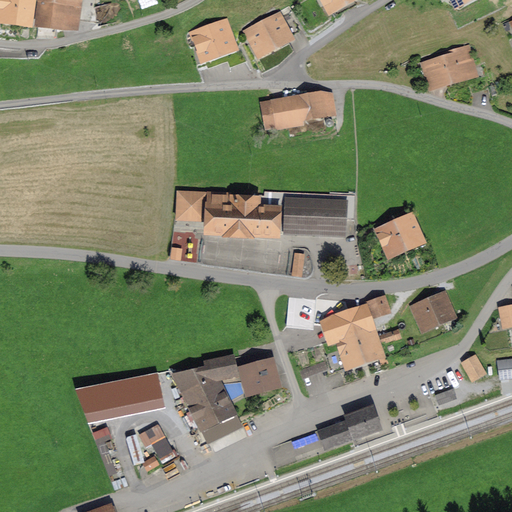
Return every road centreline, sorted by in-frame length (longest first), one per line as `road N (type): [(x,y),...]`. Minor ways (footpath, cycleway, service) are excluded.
road 1 (residential): [(511,124),(355,84),(204,87),(0,107)]
road 2 (residential): [(511,241),(466,266),(381,287),(259,280)]
road 3 (residential): [(511,276),(449,358),(303,419)]
road 4 (residential): [(259,280),(0,251)]
road 5 (residential): [(303,419),(147,494),(74,511)]
road 6 (residential): [(198,0),(93,36),(0,43)]
road 7 (residential): [(303,419),(259,280)]
